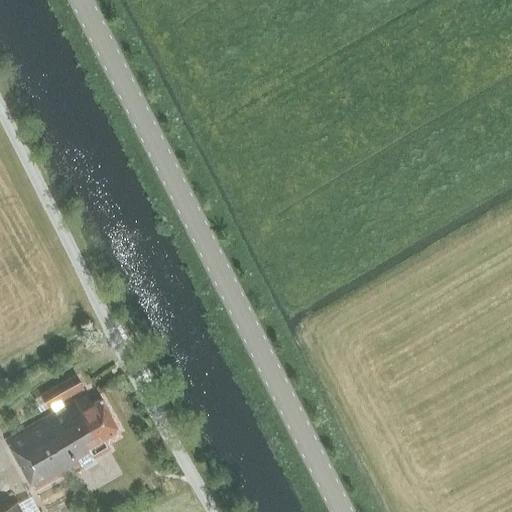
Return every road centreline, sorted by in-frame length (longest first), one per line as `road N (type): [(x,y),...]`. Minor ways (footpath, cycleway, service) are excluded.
road 1 (secondary): [(339,511),(79,0)]
road 2 (unclassified): [(211,511),(0,109)]
